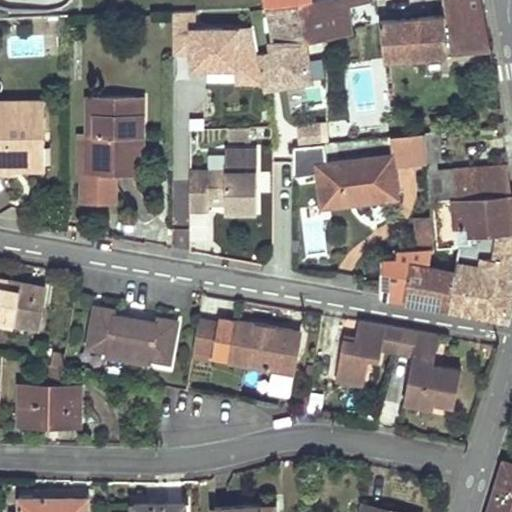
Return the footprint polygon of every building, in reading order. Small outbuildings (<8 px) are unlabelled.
[(352,33),(347,5),(345,5),(343,0),(308,0),(309,0),(305,1),(314,39),(352,33)] [(385,57),(491,48),(487,26),(481,0),(442,0),(445,15),(381,20),(385,57)] [(311,80),(304,39),(314,39),(305,1),(269,7),(275,39),(270,40),(271,50),(263,51),(257,52),(262,81),(276,79),(278,86),(311,80)] [(201,7),(175,7),(175,52),(192,52),(191,68),(237,67),(238,81),(262,81),(257,52),(263,51),(255,22),(201,21),(201,7)] [(278,86),(276,79),(262,81),(263,89),(278,86)] [(88,132),(88,172),(83,172),(83,202),(116,202),(116,172),(135,172),(135,134),(143,134),(143,113),(135,112),(135,96),(96,95),(96,132),(88,132)] [(96,132),(96,95),(88,95),(88,132),(96,132)] [(15,167),(17,167),(36,167),(36,142),(45,142),(45,99),(0,99),(0,163),(15,164),(15,167)] [(329,117),(300,119),(301,142),(327,139),(332,138),(329,117)] [(250,136),(250,124),(228,125),(229,137),(250,136)] [(330,162),(318,164),(319,169),(323,204),(397,194),(393,163),(427,159),(426,147),(425,131),(391,134),(392,154),(330,162)] [(327,139),(301,142),(297,142),(298,171),(319,169),(318,164),(330,162),(327,139)] [(36,142),(36,167),(45,167),(45,142),(36,142)] [(426,147),(427,159),(435,159),(434,146),(426,147)] [(258,208),(258,147),(226,147),(226,168),(191,168),(191,208),(209,208),(209,200),(209,192),(226,192),(226,200),(226,208),(258,208)] [(15,164),(0,163),(0,172),(17,172),(17,167),(15,167),(15,164)] [(433,198),(511,191),(511,190),(508,164),(428,170),(431,198),(433,198)] [(478,233),(511,230),(511,191),(433,198),(437,245),(461,243),(479,243),(478,233)] [(226,200),(226,192),(209,192),(209,200),(226,200)] [(414,219),(417,246),(435,244),(433,218),(414,219)] [(482,312),(508,316),(511,272),(511,230),(478,233),(479,243),(461,243),(455,269),(450,306),(482,312)] [(382,283),(382,295),(418,301),(450,306),(455,269),(430,264),(432,247),(435,246),(435,244),(417,246),(398,247),(398,257),(383,258),(382,283)] [(0,318),(38,325),(42,306),(34,304),(38,284),(0,277),(0,318)] [(34,304),(42,306),(46,285),(38,284),(34,304)] [(102,306),(100,313),(94,311),(87,346),(107,349),(107,353),(149,361),(150,357),(171,360),(177,326),(170,325),(172,318),(157,316),(156,321),(142,318),(142,323),(128,321),(129,316),(116,313),(117,309),(102,306)] [(203,318),(197,353),(272,366),(267,393),(289,397),(297,350),(289,349),(293,329),(222,317),(221,321),(203,318)] [(405,328),(362,319),(357,341),(345,338),(337,378),(366,383),(371,356),(382,358),(384,346),(401,350),(405,328)] [(440,335),(405,328),(401,350),(415,353),(406,401),(436,407),(437,400),(457,404),(464,369),(430,362),(432,355),(436,356),(440,335)] [(289,349),(297,350),(300,330),(293,329),(289,349)] [(63,365),(65,354),(51,351),(50,363),(60,365),(63,365)] [(57,379),(60,365),(50,363),(45,362),(42,376),(57,379)] [(20,422),(80,423),(80,383),(21,382),(20,422)] [(489,511),(511,511),(511,462),(505,461),(489,511)] [(19,511),(89,511),(89,494),(19,494),(19,511)] [(185,511),(185,501),(134,503),(134,511),(185,511)] [(215,511),(275,511),(275,503),(215,506),(215,511)] [(389,511),(390,508),(364,503),(362,511),(389,511)]
